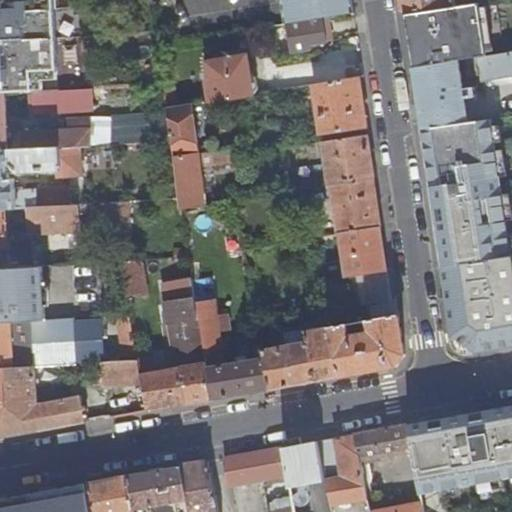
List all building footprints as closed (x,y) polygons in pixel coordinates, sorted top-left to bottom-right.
[(0,0),(0,92),(6,92),(34,91),(33,71),(58,69),(53,0),(0,0)] [(322,18),(354,13),(351,0),(283,0),(287,24),(288,23),(322,18)] [(401,0),(403,12),(454,5),(453,0),(401,0)] [(454,5),(403,12),(411,68),(450,63),(450,61),(458,60),(466,59),(477,57),(485,56),(477,2),(454,5)] [(325,41),(322,18),(288,23),(292,51),(310,49),(309,43),(325,41)] [(206,77),(209,100),(253,93),(252,90),(255,90),(258,86),(256,74),(252,72),(250,72),(247,53),(226,56),(225,50),(216,51),(217,58),(208,59),(210,76),(206,77)] [(478,73),(478,75),(480,74),(481,80),(511,75),(511,51),(485,56),(477,57),(480,72),(478,73)] [(477,57),(466,59),(468,76),(478,75),(478,73),(480,72),(477,57)] [(420,128),(468,121),(464,97),(475,95),(473,86),(462,87),(458,60),(450,61),(450,63),(411,68),(417,107),(420,128)] [(150,67),(151,84),(160,83),(159,66),(150,67)] [(363,107),(358,76),(314,83),(321,133),(365,126),(363,107)] [(50,90),(34,91),(35,113),(93,110),(92,88),(50,90)] [(175,88),(162,90),(165,107),(173,106),(178,105),(175,88)] [(6,92),(0,92),(0,149),(8,149),(6,92)] [(170,141),(173,157),(200,153),(192,103),(178,105),(173,106),(165,107),(166,114),(170,141)] [(108,144),(170,141),(166,114),(107,117),(108,144)] [(468,121),(420,128),(453,335),(475,351),(511,344),(511,255),(490,117),(468,121)] [(13,143),(14,149),(81,145),(91,145),(90,118),(62,120),(63,129),(17,131),(13,143)] [(332,183),(373,177),(371,158),(367,134),(365,134),(323,141),(330,184),(332,183)] [(8,149),(0,149),(0,208),(7,208),(22,207),(71,204),(70,187),(21,189),(15,197),(15,178),(10,178),(9,164),(18,164),(24,171),(56,169),(57,177),(83,175),(81,145),(14,149),(8,149)] [(237,147),(213,151),(214,163),(240,159),(238,147),(237,147)] [(200,153),(173,157),(179,192),(180,198),(181,208),(206,204),(200,153)] [(339,234),(381,227),(378,209),(373,177),(332,183),(339,234)] [(129,226),(128,201),(100,202),(101,228),(129,226)] [(79,203),(79,229),(101,228),(100,202),(83,203),(79,203)] [(71,204),(22,207),(23,213),(28,213),(29,232),(79,229),(79,203),(71,204)] [(7,208),(0,208),(0,266),(33,265),(32,239),(8,240),(7,208)] [(384,251),(381,227),(339,234),(343,257),(384,251)] [(175,259),(189,258),(188,250),(175,250),(175,259)] [(392,268),(392,266),(386,267),(385,260),(384,251),(343,257),(345,276),(357,274),(387,269),(392,268)] [(140,261),(120,261),(127,297),(146,293),(140,261)] [(33,265),(0,266),(0,321),(46,320),(43,265),(33,265)] [(392,299),(387,269),(357,274),(361,305),(369,304),(372,320),(399,315),(397,298),(392,299)] [(180,406),(212,400),(194,286),(193,279),(164,284),(171,324),(165,325),(166,335),(172,334),(176,356),(170,357),(172,369),(157,371),(155,358),(149,359),(149,357),(139,359),(139,360),(143,383),(148,411),(180,406)] [(239,395),(270,389),(263,356),(248,359),(247,355),(232,357),(232,362),(224,364),(216,299),(213,299),(211,284),(194,286),(212,400),(239,395)] [(254,309),(255,316),(270,313),(269,307),(254,309)] [(402,331),(399,315),(372,320),(368,321),(369,330),(348,334),(347,325),(330,328),(339,376),(367,371),(397,366),(405,354),(402,331)] [(46,320),(0,321),(0,367),(36,366),(102,362),(105,362),(103,317),(46,320)] [(283,387),(339,376),(330,328),(330,326),(284,335),(286,346),(262,350),(263,356),(270,389),(283,387)] [(105,362),(102,362),(104,385),(143,383),(139,360),(105,362)] [(36,366),(0,367),(0,438),(66,426),(86,423),(81,397),(73,398),(70,384),(42,388),(42,391),(37,391),(36,366)] [(511,405),(461,414),(474,484),(511,476),(511,405)] [(474,484),(461,414),(406,425),(411,451),(419,494),(474,484)] [(411,451),(406,425),(397,426),(353,434),(359,460),(360,460),(411,451)] [(359,460),(353,434),(337,437),(318,441),(326,480),(331,506),(367,499),(360,460),(359,460)] [(283,447),(288,474),(290,487),(326,480),(318,441),(315,441),(283,447)] [(260,452),(225,458),(231,485),(288,474),(283,447),(260,452)] [(200,463),(182,466),(189,511),(218,511),(209,461),(200,463)] [(147,473),(129,476),(135,511),(189,511),(182,466),(173,468),(147,473)] [(109,480),(88,483),(92,511),(135,511),(129,476),(109,480)] [(92,511),(88,483),(0,499),(0,511),(92,511)] [(268,511),(294,511),(292,499),(276,502),(269,509),(268,511)]
